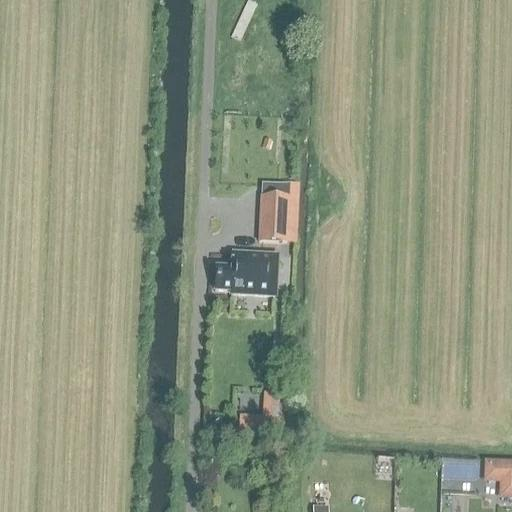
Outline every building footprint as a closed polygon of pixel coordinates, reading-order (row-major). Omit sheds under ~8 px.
[(265,142),(262,149),(268,151),(270,143),(265,142)] [(288,201),(260,200),(258,244),(286,245),(288,201)] [(231,271),(215,270),(214,293),(230,294),(230,296),(274,299),(276,259),(232,256),(231,271)] [(251,435),(274,436),(275,420),(261,420),(251,435)] [(511,465),(485,464),(484,481),(501,482),(501,499),(511,498),(511,465)] [(321,483),(313,483),(314,491),(322,491),(321,483)]
